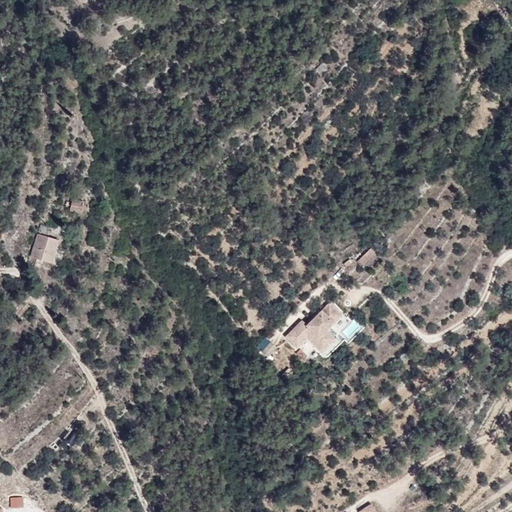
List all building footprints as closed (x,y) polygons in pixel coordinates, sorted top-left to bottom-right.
[(87,208),(75,204),(72,216),(84,219),(87,208)] [(62,249),(41,242),(35,264),(56,271),(62,249)] [(363,266),(377,253),(371,248),(358,261),(363,266)] [(326,330),(341,315),(329,303),(307,326),(302,321),(286,337),(297,348),(308,337),(313,332),(319,337),(314,342),(322,351),(335,339),(326,330)] [(319,337),(313,332),(308,337),(314,342),(319,337)] [(277,347),(271,341),(262,351),(268,357),(277,347)] [(307,356),(300,349),(296,353),(304,360),(307,356)]
